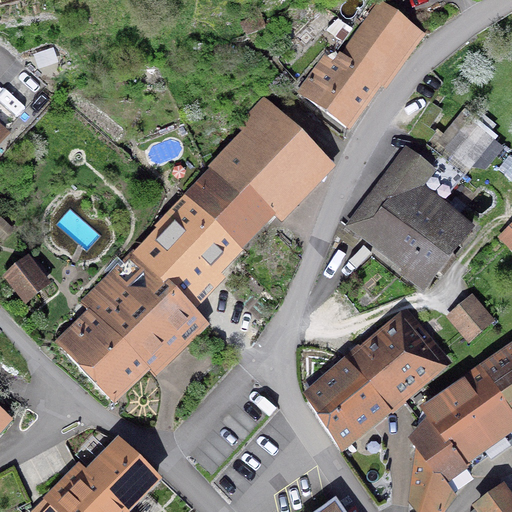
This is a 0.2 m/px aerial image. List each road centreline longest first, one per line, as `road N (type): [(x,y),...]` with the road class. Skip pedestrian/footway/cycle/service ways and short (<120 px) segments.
road 1 (residential): [(359,511),(290,403),(279,345),(360,151),(404,85),(509,0)]
road 2 (residential): [(215,511),(115,423),(67,403)]
